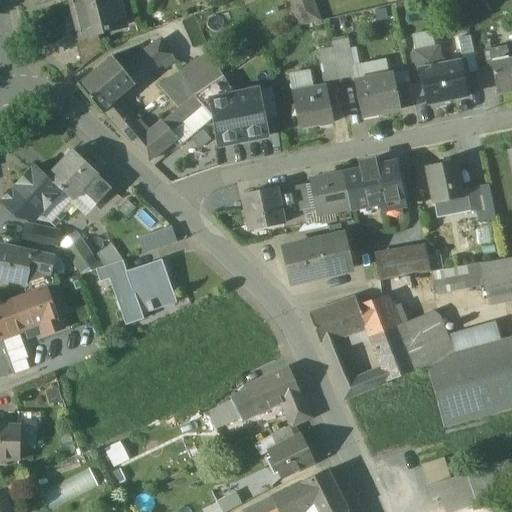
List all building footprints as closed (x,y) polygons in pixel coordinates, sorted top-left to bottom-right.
[(117,0),(69,0),(80,38),(80,39),(96,34),(124,27),(117,0)] [(312,0),(287,0),(298,27),(321,22),(312,0)] [(96,34),(80,39),(80,38),(74,39),(82,67),(101,52),(96,34)] [(462,37),(467,68),(475,66),(470,36),(462,37)] [(348,39),(332,42),(334,48),(349,45),(348,39)] [(349,45),(334,48),(335,55),(350,52),(349,45)] [(151,48),(121,67),(134,85),(161,62),(158,57),(151,48)] [(334,48),(318,51),(324,82),(340,79),(335,55),(334,48)] [(437,49),(417,53),(420,70),(441,66),(437,49)] [(502,49),(485,52),(488,67),(491,66),(491,65),(505,62),(502,49)] [(165,51),(158,57),(161,62),(165,66),(173,60),(165,51)] [(350,52),(335,55),(340,79),(340,80),(355,77),(350,52)] [(207,53),(159,85),(179,108),(185,103),(193,97),(222,76),(207,53)] [(112,56),(78,85),(100,112),(102,111),(115,100),(134,85),(121,67),(112,56)] [(386,60),(359,66),(362,81),(389,75),(386,60)] [(505,62),(491,65),(491,66),(497,95),(511,91),(511,62),(509,63),(509,61),(505,62)] [(441,66),(420,70),(424,88),(426,88),(429,104),(467,97),(463,75),(466,75),(464,62),(441,66)] [(362,81),(354,82),(362,118),(399,110),(394,86),(410,83),(407,70),(392,73),(392,75),(389,75),(362,81)] [(311,72),(290,76),(293,93),(314,89),(311,72)] [(222,76),(193,97),(202,107),(211,118),(207,100),(234,95),(222,76)] [(410,83),(394,86),(399,110),(415,107),(410,83)] [(314,89),(293,93),(300,128),(319,125),(319,126),(333,124),(326,87),(314,89)] [(271,88),(259,90),(265,120),(276,117),(271,88)] [(234,95),(207,100),(211,118),(215,146),(268,136),(265,120),(259,90),(234,95)] [(193,97),(185,103),(194,113),(202,107),(193,97)] [(115,100),(102,111),(134,146),(149,133),(140,122),(136,124),(115,100)] [(179,108),(161,123),(170,134),(194,113),(185,103),(179,108)] [(194,113),(170,134),(175,139),(174,140),(179,145),(211,118),(202,107),(194,113)] [(149,133),(134,146),(148,161),(174,140),(175,139),(170,134),(161,123),(149,133)] [(71,150),(46,177),(61,191),(73,200),(74,199),(73,199),(82,190),(97,175),(98,175),(71,150)] [(456,161),(427,167),(434,203),(445,200),(446,207),(453,205),(452,199),(461,197),(463,197),(462,191),(456,161)] [(342,175),(349,209),(381,202),(382,211),(404,206),(395,164),(375,168),(374,162),(361,165),(362,171),(342,175)] [(46,177),(35,166),(3,202),(19,216),(35,220),(61,191),(46,177)] [(110,188),(97,175),(82,190),(96,204),(110,188)] [(342,175),(311,182),(318,215),(349,209),(342,175)] [(277,188),(242,195),(250,232),(284,225),(282,216),(277,192),(277,188)] [(476,188),(462,191),(463,197),(461,197),(464,213),(481,209),(476,188)] [(292,189),(277,192),(282,216),(297,213),(292,189)] [(172,224),(138,236),(144,252),(178,240),(172,224)] [(61,233),(26,226),(22,241),(57,249),(61,233)] [(343,236),(331,239),(339,273),(344,271),(343,266),(347,265),(349,263),(343,236)] [(330,238),(283,249),(292,284),(339,273),(331,239),(330,238)] [(79,241),(66,250),(80,270),(93,261),(79,241)] [(103,264),(120,255),(112,242),(96,252),(103,264)] [(48,258),(0,247),(0,277),(20,282),(23,268),(45,273),(46,270),(48,258)] [(426,251),(376,260),(380,281),(431,272),(426,251)] [(511,257),(482,263),(486,284),(490,304),(511,299),(511,257)] [(125,272),(108,278),(108,280),(124,326),(143,319),(141,314),(174,302),(160,260),(125,272)] [(121,261),(94,271),(98,283),(108,280),(108,278),(125,272),(121,261)] [(482,263),(431,272),(435,293),(486,284),(482,263)] [(45,273),(23,268),(20,282),(29,278),(45,273)] [(46,273),(27,280),(31,292),(57,283),(52,269),(46,271),(46,273)] [(47,289),(25,296),(34,325),(39,323),(53,358),(72,351),(58,316),(56,317),(47,289)] [(25,296),(11,300),(22,329),(24,328),(34,325),(25,296)] [(354,297),(309,314),(320,344),(322,344),(339,337),(365,328),(366,328),(357,305),(354,297)] [(382,297),(357,305),(366,328),(365,328),(368,337),(395,327),(398,325),(389,302),(382,297)] [(11,300),(0,303),(0,337),(22,330),(21,329),(22,329),(11,300)] [(435,312),(398,326),(398,325),(395,327),(412,371),(423,366),(428,366),(435,363),(455,355),(441,318),(435,312)] [(395,327),(368,337),(380,368),(386,382),(412,371),(395,327)] [(0,337),(0,379),(14,375),(0,337)] [(339,337),(322,344),(324,350),(341,345),(339,337)] [(511,339),(455,356),(455,355),(428,366),(445,425),(511,406),(511,339)] [(341,345),(324,350),(333,372),(350,365),(341,345)] [(350,365),(333,372),(338,385),(355,378),(350,365)] [(288,368),(244,388),(246,392),(255,413),(282,401),(299,393),(298,391),(299,390),(296,384),(295,384),(288,368)] [(355,378),(338,385),(344,400),(386,383),(386,382),(380,368),(355,378)] [(246,392),(230,401),(231,401),(239,419),(255,413),(246,392)] [(299,393),(282,401),(289,415),(306,409),(299,393)] [(231,401),(206,412),(214,430),(239,419),(231,401)] [(40,412),(18,412),(18,425),(19,425),(18,447),(33,448),(33,426),(39,426),(40,412)] [(18,425),(0,424),(0,458),(18,459),(18,447),(19,425),(18,425)] [(294,425),(272,436),(276,446),(299,435),(294,425)] [(276,446),(267,451),(280,478),(312,462),(299,435),(276,446)] [(428,482),(451,475),(445,456),(422,463),(428,482)] [(511,479),(505,460),(476,471),(486,502),(489,502),(511,494),(511,479)] [(327,470),(271,498),(278,511),(301,511),(307,509),(308,511),(346,511),(346,510),(347,510),(341,499),(330,476),(327,470)] [(476,471),(456,477),(461,490),(441,497),(446,511),(455,511),(467,508),(486,502),(476,471)] [(23,475),(0,482),(0,495),(24,488),(23,475)] [(456,477),(427,486),(432,500),(441,497),(461,490),(456,477)] [(238,492),(203,505),(205,511),(220,511),(242,504),(238,492)] [(278,511),(271,498),(265,501),(269,511),(278,511)] [(269,511),(265,501),(242,511),(269,511)] [(488,511),(486,502),(467,508),(468,511),(488,511)]
